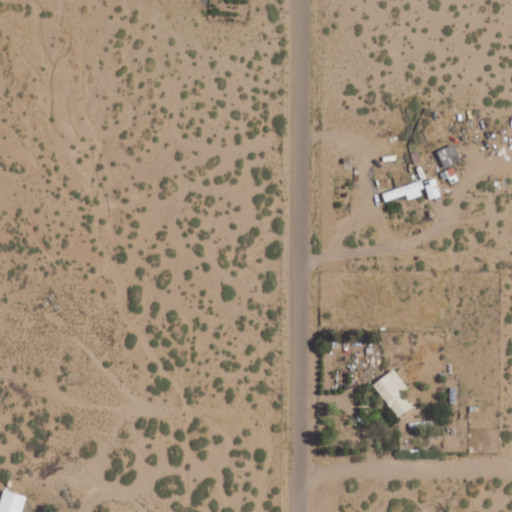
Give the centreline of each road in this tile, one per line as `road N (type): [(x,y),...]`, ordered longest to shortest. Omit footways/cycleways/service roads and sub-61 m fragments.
road 1 (residential): [(274,511),(251,442),(116,356),(50,0)]
road 2 (residential): [(89,209),(511,207)]
